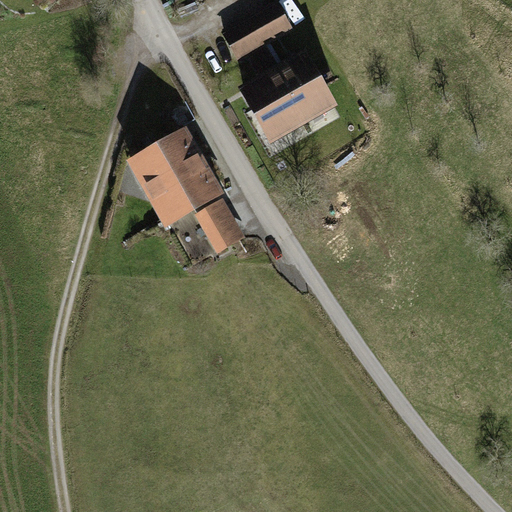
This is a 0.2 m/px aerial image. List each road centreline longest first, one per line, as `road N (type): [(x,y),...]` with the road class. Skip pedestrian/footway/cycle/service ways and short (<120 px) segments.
road 1 (track): [(149,18),(319,289),(492,511)]
road 2 (track): [(149,18),(65,352),(58,461),(66,511)]
